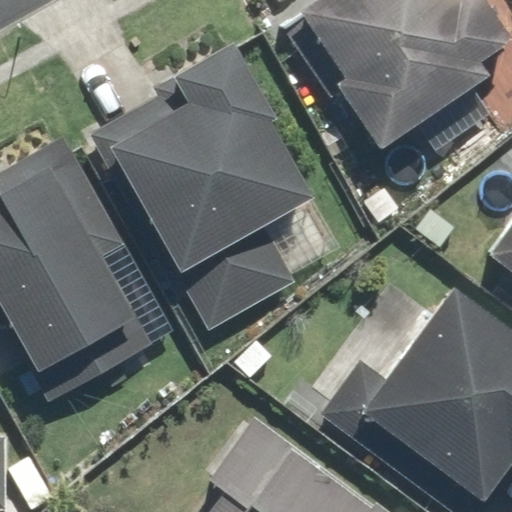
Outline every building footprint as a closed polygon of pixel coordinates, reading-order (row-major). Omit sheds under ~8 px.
[(296,0),(269,19),(364,154),(399,129),(432,176),(495,131),(461,83),(511,47),(511,31),(489,0),(296,0)] [(143,98),(80,138),(202,328),(331,245),(202,44),(136,86),(143,98)] [(112,244),(53,141),(0,172),(0,342),(38,409),(99,373),(106,386),(152,359),(92,255),(112,244)] [(511,177),(461,260),(511,291),(511,177)] [(511,474),(511,350),(436,296),(421,285),(356,377),(342,366),(307,415),(441,511),(448,511),(482,466),(505,483),(511,474)] [(376,511),(245,413),(190,478),(208,492),(192,511),(376,511)]
